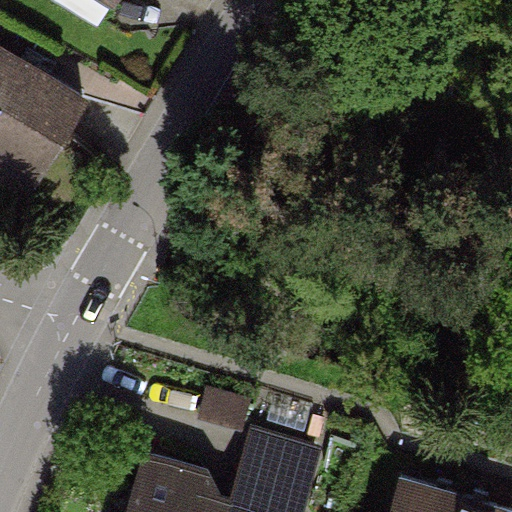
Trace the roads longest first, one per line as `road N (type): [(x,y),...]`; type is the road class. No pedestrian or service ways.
road 1 (residential): [(71,324),(144,189),(263,0)]
road 2 (residential): [(0,497),(71,324)]
